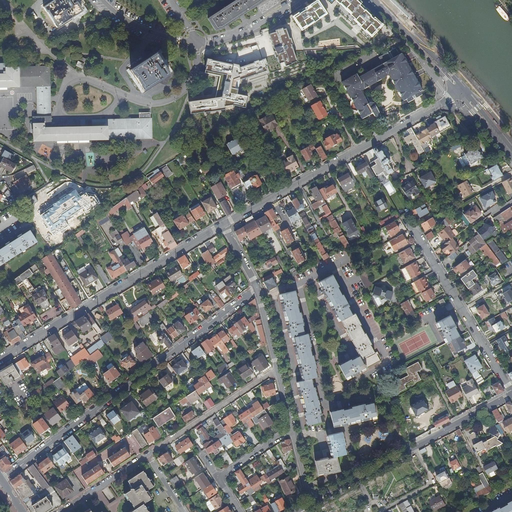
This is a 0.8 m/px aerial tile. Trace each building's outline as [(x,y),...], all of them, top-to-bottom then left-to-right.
[(73,5),(71,2),(73,0),(56,0),(44,8),(47,12),(48,11),(56,23),(55,24),(57,28),(72,18),(73,18),(82,11),(76,3),(73,5)] [(238,0),(209,20),(216,31),(220,28),(221,29),(224,27),(226,26),(228,25),(240,17),(242,15),(243,15),(255,7),(258,5),(265,0),(238,0)] [(329,13),(319,0),(315,0),(292,16),(302,31),(329,13)] [(360,0),(337,0),(354,17),(373,36),(385,25),(366,5),(360,0)] [(73,18),(72,18),(74,20),(79,22),(81,17),(88,12),(86,9),(82,11),(73,18)] [(48,11),(47,12),(55,24),(56,23),(48,11)] [(287,27),(269,33),(279,63),(284,62),(285,65),(298,61),(287,27)] [(412,76),(414,74),(414,73),(413,70),(412,69),(408,63),(407,62),(405,63),(402,59),(404,58),(404,57),(403,53),(400,55),(396,48),(380,57),(383,64),(359,78),(357,74),(343,82),(363,118),(373,113),(375,116),(376,116),(377,117),(378,117),(379,116),(380,115),(380,114),(380,113),(378,110),(378,109),(377,107),(377,108),(375,105),(376,105),(375,103),(371,102),(368,104),(361,91),(387,75),(390,76),(393,80),(392,81),(394,84),(395,84),(400,92),(399,93),(401,96),(402,97),(404,100),(407,99),(421,92),(423,90),(416,78),(414,79),(412,76)] [(156,54),(157,55),(161,52),(158,49),(151,54),(145,53),(145,58),(147,61),(156,54)] [(161,68),(159,65),(162,62),(157,55),(156,54),(147,61),(131,71),(134,75),(135,74),(143,85),(141,86),(145,91),(160,81),(170,74),(170,73),(164,66),(161,68)] [(240,65),(208,58),(205,72),(220,76),(216,97),(189,101),(191,114),(233,108),(234,106),(246,108),(249,95),(238,93),(241,79),(268,69),(265,59),(241,67),(240,65)] [(52,140),(151,138),(151,120),(140,120),(131,121),(94,121),(94,128),(52,129),(52,124),(50,124),(50,96),(49,68),(7,69),(7,66),(0,66),(0,86),(38,85),(39,118),(35,118),(35,140),(47,140),(47,142),(52,142),(52,140)] [(170,74),(160,81),(162,84),(166,85),(168,80),(175,75),(173,71),(170,73),(170,74)] [(135,74),(134,75),(141,86),(143,85),(135,74)] [(311,84),(302,89),(309,102),(318,97),(311,84)] [(421,92),(407,99),(409,102),(422,95),(421,92)] [(287,98),(278,103),(280,106),(289,101),(287,98)] [(320,101),(311,106),(320,121),(328,116),(325,109),(322,105),(320,101)] [(140,120),(151,120),(151,112),(149,112),(139,112),(140,120)] [(272,127),(273,128),(278,126),(272,116),(266,120),(265,118),(260,121),(265,131),(270,128),(272,127)] [(439,133),(440,133),(451,127),(445,116),(441,119),(440,117),(436,119),(438,121),(434,123),(434,124),(439,133)] [(18,120),(19,144),(27,144),(27,120),(18,120)] [(430,127),(425,130),(430,138),(439,133),(434,124),(430,126),(430,127)] [(419,155),(424,152),(421,147),(420,146),(415,136),(414,135),(410,129),(407,130),(407,131),(410,135),(404,139),(407,144),(411,142),(419,155)] [(419,134),(415,136),(420,146),(431,140),(430,138),(425,130),(424,130),(421,133),(421,134),(419,135),(419,134)] [(431,140),(432,141),(441,136),(440,133),(439,133),(430,138),(431,140)] [(337,144),(342,141),(339,136),(338,136),(337,134),(335,136),(334,135),(327,139),(327,140),(324,142),(325,144),(324,144),(328,149),(332,147),(333,147),(338,145),(337,144)] [(466,138),(469,141),(470,143),(476,139),(472,134),(466,138)] [(233,155),(240,151),(244,149),(238,138),(227,144),(233,155)] [(463,140),(451,147),(453,152),(469,141),(466,138),(463,140)] [(315,149),(312,142),(309,143),(311,146),(302,152),(307,161),(314,157),(311,151),(315,149)] [(464,154),(465,155),(470,163),(471,165),(483,158),(482,157),(484,155),(479,146),(477,148),(476,147),(464,154)] [(316,150),(320,158),(322,161),(327,158),(321,147),(316,150)] [(376,148),(373,149),(379,159),(388,174),(388,175),(394,172),(388,163),(391,162),(388,157),(386,158),(381,150),(378,151),(376,148)] [(285,161),(280,163),(286,174),(291,171),(291,172),(295,170),(294,169),(295,168),(296,169),(299,167),(293,155),(288,158),(289,160),(288,161),(286,162),(285,161)] [(470,163),(465,155),(461,157),(466,166),(470,163)] [(4,158),(0,165),(0,166),(5,169),(10,161),(4,158)] [(388,174),(379,159),(375,161),(377,164),(372,167),(377,176),(383,172),(385,176),(388,174)] [(10,161),(5,169),(13,173),(17,165),(10,161)] [(374,175),(367,163),(355,169),(358,175),(362,173),(364,176),(368,174),(370,178),(374,175)] [(355,179),(347,164),(343,166),(348,174),(338,180),(344,191),(345,192),(348,192),(354,188),(355,186),(355,185),(355,184),(354,183),(355,182),(354,181),(353,181),(353,180),(355,179)] [(503,176),(497,164),(492,167),(486,170),(493,182),(503,176)] [(36,169),(34,165),(26,169),(28,173),(36,169)] [(167,167),(161,171),(166,179),(172,175),(167,167)] [(273,180),(280,176),(277,170),(275,171),(274,170),(269,173),(270,174),(267,175),(271,181),(273,180)] [(430,172),(419,178),(425,188),(436,182),(430,172)] [(164,177),(161,173),(150,181),(153,184),(164,177)] [(231,189),(241,183),(235,173),(226,179),(231,189)] [(15,184),(18,189),(30,182),(27,176),(15,184)] [(257,176),(244,183),(249,191),(262,184),(257,176)] [(511,181),(510,178),(502,183),(508,195),(511,192),(511,181)] [(413,181),(409,183),(410,185),(409,186),(408,184),(402,189),(407,197),(412,193),(414,196),(420,193),(418,190),(418,189),(413,181)] [(466,181),(458,186),(464,198),(472,193),(466,181)] [(21,193),(33,186),(30,182),(18,189),(21,193)] [(219,199),(227,195),(221,183),(212,188),(219,199)] [(320,191),(321,191),(326,200),(330,197),(331,196),(332,197),(336,195),(335,193),(337,192),(333,186),(326,190),(325,188),(320,191)] [(319,192),(317,187),(312,190),(319,202),(323,199),(319,192)] [(139,193),(137,190),(126,198),(130,204),(141,197),(139,193)] [(491,193),(480,199),(485,208),(495,202),(496,201),(491,193)] [(289,196),(295,207),(298,214),(299,213),(303,211),(301,208),(299,209),(299,208),(301,207),(294,194),(289,196)] [(130,204),(126,198),(106,213),(109,217),(118,210),(125,204),(129,210),(132,208),(130,204)] [(208,214),(217,209),(211,198),(202,203),(208,214)] [(327,219),(333,215),(331,212),(327,206),(324,201),(323,199),(319,202),(315,204),(312,206),(314,210),(323,204),(324,207),(323,208),(327,215),(320,219),(323,221),(327,219)] [(381,199),(374,203),(379,212),(389,207),(386,202),(383,203),(381,199)] [(226,214),(227,216),(232,213),(224,201),(220,203),(226,214)] [(190,210),(191,212),(201,207),(199,204),(190,210)] [(463,215),(456,205),(448,209),(456,220),(463,215)] [(476,206),(463,215),(470,223),(475,220),(474,218),(476,216),(477,217),(478,217),(481,215),(481,213),(476,206)] [(196,220),(206,215),(201,207),(191,212),(196,220)] [(286,212),(292,224),(301,219),(299,216),(298,214),(295,207),(286,212)] [(407,214),(409,218),(421,210),(420,207),(407,214)] [(511,217),(511,211),(510,208),(501,214),(505,221),(511,217)] [(273,228),(278,226),(277,224),(276,225),(273,219),(277,217),(273,210),(265,214),(267,217),(273,228)] [(195,221),(189,212),(174,221),(180,230),(190,225),(190,224),(195,221)] [(164,224),(157,213),(151,217),(154,224),(158,222),(160,226),(157,228),(156,228),(157,230),(164,224)] [(385,227),(394,222),(400,218),(397,213),(380,223),(383,228),(385,227)] [(299,216),(301,219),(307,230),(312,227),(311,224),(310,225),(307,221),(309,220),(306,216),(305,216),(303,214),(300,215),(299,216)] [(494,219),(498,224),(502,221),(502,222),(505,221),(501,214),(494,219)] [(338,232),(341,230),(333,215),(327,219),(330,224),(331,223),(335,230),(334,231),(335,234),(338,232)] [(444,229),(448,227),(455,221),(451,216),(440,223),(444,229)] [(264,238),(262,234),(256,223),(252,217),(245,220),(248,225),(243,228),(248,236),(249,238),(250,240),(257,236),(259,239),(260,239),(261,240),(264,238)] [(262,234),(273,228),(267,217),(256,223),(262,234)] [(432,218),(421,224),(425,231),(430,229),(429,228),(435,224),(435,223),(432,218)] [(349,235),(357,230),(351,220),(343,224),(349,235)] [(498,224),(504,234),(511,229),(511,221),(504,227),(502,225),(503,224),(502,222),(502,221),(498,224)] [(399,230),(394,222),(385,227),(389,233),(390,236),(394,233),(394,232),(399,230)] [(479,235),(483,241),(491,235),(494,228),(484,223),(482,228),(477,232),(479,235)] [(177,246),(164,224),(157,230),(156,230),(166,246),(168,245),(171,250),(177,246)] [(444,239),(447,243),(452,239),(455,237),(448,227),(444,229),(438,233),(441,237),(442,236),(444,239)] [(142,248),(143,249),(151,244),(150,243),(153,241),(145,228),(134,234),(135,235),(142,248)] [(244,240),(249,238),(248,236),(243,228),(235,232),(242,244),(245,242),(244,240)] [(287,244),(295,240),(289,229),(281,233),(287,244)] [(76,235),(80,242),(83,241),(80,236),(85,233),(83,230),(76,235)] [(126,246),(133,241),(131,238),(128,232),(121,237),(117,230),(110,235),(113,239),(116,237),(121,245),(122,244),(123,245),(125,244),(126,246)] [(315,245),(320,242),(313,230),(309,233),(315,245)] [(349,247),(350,246),(341,230),(338,232),(340,234),(341,236),(339,237),(345,249),(349,247)] [(0,265),(37,242),(30,232),(23,236),(22,234),(18,237),(19,239),(11,244),(10,242),(6,245),(7,246),(0,251),(0,265)] [(426,236),(428,241),(434,236),(432,232),(426,236)] [(408,244),(402,234),(390,241),(395,251),(408,244)] [(133,241),(139,250),(142,248),(135,235),(131,238),(133,241)] [(473,255),(480,249),(486,245),(485,243),(483,241),(479,235),(469,242),(471,245),(468,248),(473,255)] [(448,249),(452,254),(460,249),(452,239),(447,243),(445,245),(442,248),(445,251),(448,249)] [(487,245),(494,254),(494,255),(500,251),(493,241),(487,245)] [(324,261),(329,258),(320,242),(315,245),(324,261)] [(488,255),(489,258),(494,254),(487,245),(486,245),(480,249),(481,251),(483,250),(485,252),(483,253),(486,256),(488,255)] [(217,263),(232,252),(229,248),(214,258),(217,263)] [(415,258),(409,248),(400,253),(401,255),(400,256),(400,258),(401,258),(402,259),(405,263),(415,258)] [(298,264),(306,259),(300,249),(292,253),(298,264)] [(47,257),(53,267),(58,264),(53,255),(56,253),(54,251),(47,257)] [(117,277),(127,271),(119,259),(115,251),(110,254),(114,260),(115,259),(119,265),(112,269),(111,267),(107,269),(112,278),(116,276),(117,277)] [(211,268),(217,263),(214,258),(210,252),(209,251),(203,255),(211,268)] [(494,255),(500,263),(501,264),(508,261),(500,251),(494,255)] [(494,254),(489,258),(496,266),(500,263),(494,255),(494,254)] [(191,265),(185,256),(178,260),(184,269),(191,265)] [(42,260),(48,270),(53,267),(47,257),(42,260)] [(119,259),(127,271),(136,265),(134,262),(131,264),(128,259),(124,262),(122,257),(119,259)] [(278,263),(275,257),(266,262),(269,267),(278,263)] [(465,260),(453,269),(456,273),(459,271),(461,273),(470,267),(465,260)] [(419,269),(415,262),(401,270),(407,280),(408,281),(421,274),(419,269)] [(53,267),(59,277),(64,274),(58,264),(53,267)] [(14,281),(19,289),(24,286),(30,296),(34,293),(36,296),(33,297),(38,305),(39,305),(40,307),(42,310),(43,310),(44,310),(46,310),(50,308),(50,307),(50,306),(49,303),(47,299),(48,299),(40,287),(35,290),(29,281),(28,278),(39,271),(37,267),(35,265),(14,281)] [(96,267),(106,284),(110,282),(99,265),(96,267)] [(172,282),(183,275),(178,266),(166,273),(172,282)] [(48,270),(54,280),(59,277),(53,267),(48,270)] [(86,286),(98,279),(92,268),(79,276),(86,286)] [(496,268),(491,272),(499,286),(505,283),(496,268)] [(210,273),(207,270),(204,273),(201,275),(197,278),(199,281),(210,273)] [(263,279),(265,282),(274,277),(283,272),(281,270),(263,279)] [(473,270),(462,278),(469,288),(476,283),(480,280),(476,275),(473,270)] [(191,282),(197,278),(201,275),(198,272),(189,279),(191,282)] [(366,272),(359,276),(360,279),(363,285),(366,289),(373,285),(366,272)] [(59,277),(65,286),(70,283),(64,274),(59,277)] [(333,275),(330,277),(319,283),(323,291),(325,295),(329,302),(333,310),(339,322),(341,321),(353,315),(348,307),(349,307),(348,304),(343,295),(342,295),(338,288),(339,287),(333,275)] [(223,282),(232,294),(235,291),(234,290),(233,288),(233,286),(235,285),(235,284),(233,281),(234,280),(231,276),(223,282)] [(56,283),(60,289),(65,286),(59,277),(54,280),(52,281),(54,284),(56,283)] [(147,285),(147,286),(160,278),(159,277),(147,285)] [(228,296),(232,294),(223,282),(219,277),(217,279),(221,284),(217,288),(222,295),(224,293),(226,293),(228,296)] [(265,282),(270,291),(277,287),(273,279),(275,279),(274,277),(265,282)] [(424,277),(412,284),(417,294),(418,295),(422,293),(430,289),(426,281),(424,277)] [(160,278),(147,286),(153,295),(166,287),(160,278)] [(462,278),(461,279),(468,289),(469,289),(469,288),(462,278)] [(65,286),(71,296),(76,293),(70,283),(65,286)] [(469,288),(469,289),(474,297),(482,291),(476,283),(469,288)] [(60,289),(66,299),(71,296),(65,286),(60,289)] [(381,288),(377,287),(374,295),(379,296),(381,295),(382,298),(385,297),(386,298),(390,300),(392,293),(391,291),(388,291),(386,286),(381,288)] [(430,289),(422,293),(427,302),(435,297),(430,289)] [(498,298),(501,296),(506,304),(511,300),(511,290),(511,289),(502,294),(499,290),(495,293),(498,298)] [(71,296),(77,306),(82,303),(78,296),(80,294),(79,292),(76,293),(71,296)] [(168,302),(168,303),(179,295),(177,292),(166,300),(168,302)] [(288,330),(290,339),(293,338),(305,335),(303,327),(304,326),(301,313),(299,314),(297,305),(299,304),(298,301),(295,292),(280,295),(282,304),(285,317),(286,317),(288,326),(287,326),(288,330)] [(221,309),(224,306),(216,296),(214,294),(211,297),(216,303),(221,309)] [(66,299),(73,309),(77,306),(71,296),(66,299)] [(213,306),(216,303),(211,297),(200,306),(205,312),(213,306)] [(244,318),(235,326),(239,332),(241,335),(243,334),(242,332),(249,327),(248,326),(250,324),(260,317),(255,299),(248,305),(253,313),(254,317),(247,322),(244,318)] [(129,313),(133,321),(137,318),(136,316),(148,306),(149,305),(147,302),(145,303),(145,301),(129,313)] [(402,304),(409,317),(415,314),(410,306),(407,301),(402,304)] [(482,319),(491,315),(485,304),(476,309),(482,319)] [(111,320),(122,313),(118,305),(106,312),(111,320)] [(135,324),(138,321),(148,313),(156,308),(154,305),(147,310),(137,318),(133,321),(134,323),(135,324)] [(19,319),(24,327),(30,323),(29,322),(36,317),(30,307),(23,311),(25,313),(18,317),(19,319)] [(198,318),(202,315),(197,309),(186,317),(191,324),(199,318),(198,318)] [(138,321),(142,327),(153,319),(148,313),(138,321)] [(355,313),(353,315),(341,321),(345,329),(347,334),(351,341),(352,341),(356,349),(355,349),(359,356),(362,361),(375,354),(371,346),(372,345),(370,342),(366,333),(364,334),(360,326),(362,325),(355,313)] [(85,316),(93,327),(96,333),(98,332),(99,331),(95,324),(89,314),(85,316)] [(497,315),(488,322),(491,326),(500,319),(497,315)] [(85,316),(72,324),(75,328),(78,326),(84,333),(93,327),(85,316)] [(448,343),(460,336),(455,328),(457,328),(455,325),(450,316),(438,323),(442,330),(441,331),(448,343)] [(18,325),(14,328),(22,340),(26,338),(23,333),(26,331),(24,327),(19,319),(16,321),(18,325)] [(132,325),(137,331),(142,327),(138,321),(135,324),(134,323),(132,325)] [(501,321),(492,327),(496,333),(505,328),(501,321)] [(170,323),(179,335),(185,330),(178,322),(174,325),(171,322),(170,323)] [(173,339),(179,335),(170,323),(169,324),(171,327),(167,331),(173,339)] [(239,332),(235,326),(229,330),(233,337),(239,332)] [(262,342),(260,343),(263,347),(266,344),(262,326),(257,327),(262,342)] [(10,342),(12,346),(22,340),(14,328),(5,334),(8,338),(7,339),(6,339),(6,340),(8,343),(10,342)] [(73,333),(72,331),(63,337),(69,347),(78,340),(76,337),(73,333)] [(223,331),(218,335),(224,344),(230,340),(227,337),(228,336),(227,333),(225,334),(223,331)] [(102,341),(105,345),(113,339),(109,334),(103,338),(101,339),(102,341)] [(55,335),(49,339),(54,347),(55,347),(59,354),(65,351),(55,335)] [(168,348),(173,345),(165,335),(162,337),(160,335),(157,337),(159,339),(158,340),(162,344),(164,342),(168,348)] [(218,335),(210,341),(215,348),(219,346),(225,354),(230,351),(224,344),(218,335)] [(317,378),(315,369),(316,369),(313,356),(312,356),(310,348),(311,348),(310,344),(308,335),(305,335),(293,338),(295,347),(294,347),(297,360),(298,360),(300,368),(299,368),(300,373),(302,381),(311,379),(317,378)] [(504,336),(496,341),(499,345),(498,346),(501,351),(503,349),(506,353),(510,350),(508,346),(507,347),(504,343),(507,341),(504,336)] [(210,341),(209,339),(203,343),(206,347),(205,348),(208,353),(214,349),(215,348),(210,341)] [(98,351),(105,345),(102,341),(87,352),(90,356),(98,351)] [(151,354),(143,343),(135,349),(141,358),(144,362),(150,358),(148,356),(151,354)] [(202,350),(200,346),(192,352),(197,360),(204,354),(205,354),(202,350)] [(205,348),(202,350),(205,354),(207,356),(208,358),(211,356),(208,353),(205,348)] [(76,367),(84,361),(87,359),(90,356),(87,352),(86,350),(72,361),(72,362),(76,367)] [(90,356),(87,359),(92,365),(103,357),(98,351),(90,356)] [(377,352),(375,354),(362,361),(363,362),(366,370),(368,369),(380,362),(380,361),(382,359),(382,358),(381,355),(379,356),(377,352)] [(477,369),(471,373),(472,374),(477,371),(483,368),(475,355),(474,356),(479,364),(479,366),(479,367),(478,368),(477,369)] [(133,361),(135,360),(134,359),(133,358),(131,356),(124,361),(123,360),(122,361),(123,362),(120,364),(124,369),(126,368),(127,368),(129,366),(130,368),(135,364),(133,361)] [(361,361),(359,356),(351,361),(351,362),(350,362),(340,368),(346,379),(354,375),(354,376),(366,370),(361,361)] [(474,356),(464,362),(471,373),(477,369),(478,368),(479,367),(479,366),(479,364),(474,356)] [(43,357),(31,364),(38,375),(47,369),(44,364),(47,362),(43,357)] [(263,361),(260,357),(253,362),(259,372),(269,366),(265,359),(263,361)] [(25,359),(14,366),(20,377),(23,375),(21,371),(29,366),(25,359)] [(230,369),(232,367),(237,364),(235,361),(231,364),(227,359),(224,361),(228,366),(230,369)] [(172,368),(177,376),(188,368),(182,361),(179,363),(175,365),(175,366),(172,368)] [(69,372),(76,367),(72,362),(65,367),(65,368),(64,369),(61,371),(58,373),(61,378),(63,377),(69,372)] [(399,381),(396,375),(389,379),(397,394),(406,390),(404,386),(413,381),(415,384),(421,380),(417,373),(422,370),(418,363),(405,370),(409,376),(399,381)] [(0,371),(0,373),(2,372),(14,365),(13,364),(0,371)] [(243,379),(254,372),(248,364),(238,371),(243,379)] [(2,372),(9,384),(10,383),(12,382),(13,384),(16,383),(14,380),(20,377),(14,366),(14,365),(2,372)] [(219,372),(220,375),(230,369),(228,366),(219,372)] [(114,367),(108,371),(104,375),(110,383),(120,375),(114,367)] [(212,371),(204,376),(205,377),(209,382),(216,377),(212,371)] [(0,377),(5,386),(9,384),(2,372),(0,373),(0,377)] [(71,375),(69,372),(63,377),(66,381),(70,378),(69,377),(71,375)] [(218,381),(221,385),(224,383),(228,388),(236,382),(229,373),(218,381)] [(170,377),(168,374),(159,381),(165,388),(173,382),(172,379),(174,378),(172,375),(170,377)] [(478,386),(485,382),(481,376),(480,376),(475,379),(478,386)] [(194,386),(196,388),(197,390),(209,382),(205,377),(199,381),(200,382),(194,386)] [(53,384),(59,391),(65,387),(59,379),(54,383),(53,384)] [(322,423),(320,413),(321,413),(314,388),(313,388),(311,379),(302,381),(296,383),(300,396),(302,404),(303,404),(305,413),(304,413),(304,414),(307,426),(322,423)] [(469,386),(462,390),(468,401),(472,399),(471,397),(474,395),(475,396),(479,394),(472,380),(467,382),(469,386)] [(212,386),(209,382),(197,390),(196,391),(198,395),(203,392),(206,390),(212,386)] [(504,392),(499,382),(491,387),(497,396),(504,392)] [(94,395),(85,384),(76,391),(77,392),(75,391),(71,394),(72,396),(77,404),(83,400),(84,402),(94,395)] [(265,390),(267,397),(276,395),(273,384),(264,387),(262,388),(263,390),(265,390)] [(33,398),(41,392),(47,388),(45,386),(45,385),(31,395),(32,396),(33,398)] [(457,387),(445,393),(450,403),(456,400),(456,399),(462,396),(457,387)] [(157,398),(150,389),(139,397),(146,406),(157,398)] [(191,394),(187,396),(186,397),(189,402),(191,404),(200,398),(198,395),(196,391),(193,393),(191,394)] [(61,413),(71,406),(63,396),(54,403),(61,413)] [(182,406),(189,402),(186,397),(179,401),(182,406)] [(209,411),(215,406),(210,399),(204,403),(209,411)] [(425,402),(424,400),(411,407),(411,408),(410,409),(410,410),(412,415),(414,416),(415,415),(416,417),(429,410),(427,406),(428,405),(426,401),(425,402)] [(132,402),(121,410),(129,422),(140,413),(132,402)] [(251,414),(241,420),(244,424),(246,423),(250,420),(252,419),(265,411),(262,407),(259,402),(253,406),(254,407),(249,410),(251,414)] [(364,420),(364,421),(371,419),(377,418),(373,402),(364,404),(364,403),(351,406),(351,407),(343,410),(342,408),(340,409),(329,412),(333,428),(342,426),(343,426),(355,423),(364,420)] [(53,426),(62,419),(54,408),(45,415),(53,426)] [(170,408),(153,419),(159,428),(175,417),(174,414),(175,413),(173,411),(172,411),(170,408)] [(493,412),(499,423),(504,421),(497,409),(493,412)] [(184,414),(187,412),(185,410),(181,412),(179,414),(182,419),(183,418),(185,422),(194,416),(192,412),(185,416),(184,414)] [(249,410),(239,417),(241,420),(251,414),(249,410)] [(121,419),(115,411),(107,417),(113,425),(121,419)] [(273,423),(265,411),(252,419),(256,424),(260,422),(265,429),(273,423)] [(232,415),(220,423),(221,424),(228,435),(229,434),(232,432),(230,428),(237,423),(232,415)] [(434,425),(436,428),(449,421),(447,417),(434,425)] [(45,433),(50,429),(43,418),(34,425),(40,434),(44,432),(45,433)] [(103,419),(100,422),(104,428),(108,426),(103,419)] [(220,423),(218,420),(214,422),(220,431),(221,433),(218,435),(212,439),(213,441),(215,443),(219,441),(228,435),(221,424),(220,423)] [(492,440),(488,442),(492,449),(496,447),(498,447),(504,444),(498,440),(501,435),(494,422),(489,434),(493,435),(492,440)] [(149,429),(150,432),(145,436),(149,443),(160,436),(155,429),(153,427),(149,429)] [(106,437),(100,428),(89,435),(96,444),(106,437)] [(204,445),(206,449),(215,443),(213,441),(212,441),(203,428),(200,430),(199,428),(197,430),(201,435),(200,436),(199,437),(200,438),(205,444),(204,445)] [(142,448),(148,445),(141,435),(137,430),(132,433),(142,448)] [(219,441),(221,445),(232,438),(237,447),(245,441),(240,433),(236,436),(235,434),(231,437),(229,434),(228,435),(219,441)] [(337,456),(347,454),(345,446),(346,446),(343,433),(328,437),(330,446),(329,446),(330,450),(332,457),(337,456)] [(72,436),(64,442),(73,453),(80,448),(72,436)] [(17,455),(27,448),(20,438),(10,446),(17,455)] [(180,454),(193,446),(189,439),(176,447),(180,454)] [(284,453),(293,451),(290,440),(286,441),(286,442),(283,443),(283,446),(282,446),(284,453)] [(205,450),(208,454),(213,451),(215,455),(218,453),(216,450),(222,446),(221,445),(219,441),(215,443),(206,449),(205,450)] [(492,449),(488,442),(484,444),(483,441),(474,446),(478,453),(486,449),(488,451),(492,449)] [(64,442),(60,445),(74,463),(78,469),(82,466),(80,463),(73,453),(64,442)] [(6,470),(12,465),(6,456),(10,453),(4,446),(0,448),(0,451),(4,456),(0,458),(0,465),(2,469),(6,470)] [(125,448),(118,452),(117,450),(113,453),(114,455),(108,459),(114,467),(131,456),(125,448)] [(273,461),(276,459),(270,450),(267,452),(271,458),(273,461)] [(80,463),(82,466),(97,456),(93,451),(86,456),(88,458),(80,463)] [(50,453),(47,455),(48,458),(54,465),(58,463),(50,453)] [(167,453),(159,458),(164,466),(172,460),(167,453)] [(230,465),(233,463),(232,461),(230,458),(227,453),(224,455),(227,461),(230,465)] [(183,464),(185,463),(181,457),(178,459),(174,461),(178,467),(182,465),(183,464)] [(341,472),(337,457),(332,459),(329,459),(328,458),(326,459),(316,462),(319,476),(328,474),(328,475),(341,472)] [(412,459),(417,466),(420,463),(415,457),(412,459)] [(48,458),(38,466),(43,474),(53,467),(55,469),(56,468),(54,465),(48,458)] [(201,469),(193,458),(185,463),(183,464),(184,466),(186,465),(192,473),(191,474),(192,475),(201,469)] [(286,475),(293,470),(291,467),(288,469),(281,459),(278,462),(281,467),(285,472),(286,475)] [(457,460),(450,463),(454,471),(461,467),(457,460)] [(499,470),(495,463),(490,466),(489,467),(488,466),(485,468),(488,475),(499,470)] [(33,465),(28,469),(43,488),(44,491),(50,487),(48,485),(41,475),(35,468),(33,465)] [(99,465),(92,469),(91,468),(88,470),(89,472),(82,476),(88,485),(105,474),(99,465)] [(272,483),(275,481),(276,481),(274,479),(285,472),(281,467),(267,475),(272,483)] [(452,483),(444,468),(440,470),(442,474),(437,477),(443,488),(444,488),(447,489),(451,487),(451,484),(452,483)] [(240,470),(235,473),(244,486),(238,489),(241,494),(247,491),(250,496),(251,496),(255,493),(248,482),(240,470)] [(148,511),(144,505),(151,500),(147,494),(147,492),(149,493),(149,491),(155,487),(144,472),(129,482),(133,489),(133,490),(131,490),(131,491),(127,494),(128,496),(137,509),(131,511),(148,511)] [(25,476),(22,473),(10,482),(17,491),(23,501),(34,494),(23,477),(25,476)] [(43,474),(41,475),(48,485),(50,483),(43,474)] [(210,485),(203,474),(201,475),(195,479),(203,490),(204,490),(210,485)] [(482,491),(477,494),(477,495),(480,499),(494,492),(484,474),(480,475),(481,477),(480,478),(482,482),(482,481),(485,487),(485,486),(487,488),(482,491)] [(269,485),(272,483),(267,475),(261,478),(263,482),(266,480),(269,485)] [(257,476),(248,482),(255,493),(261,490),(259,486),(260,485),(262,484),(259,479),(257,476)] [(177,477),(170,481),(175,488),(181,484),(177,477)] [(296,490),(289,477),(279,482),(286,495),(291,493),(296,490)] [(290,477),(289,477),(296,490),(291,493),(292,495),(299,492),(290,477)] [(73,491),(66,480),(56,487),(63,498),(73,491)] [(181,484),(175,488),(177,491),(186,485),(184,482),(181,484)] [(214,490),(211,485),(210,485),(204,490),(206,493),(205,493),(206,496),(207,495),(209,498),(217,493),(216,492),(218,491),(217,488),(214,490)] [(42,493),(38,495),(40,499),(47,494),(49,497),(56,493),(51,486),(50,487),(44,491),(42,493)] [(224,505),(217,495),(210,501),(216,510),(224,505)] [(47,511),(54,508),(46,497),(40,501),(40,500),(38,501),(39,502),(32,506),(36,511),(47,511)] [(446,506),(441,497),(430,502),(435,511),(446,506)] [(270,505),(273,511),(278,511),(286,508),(282,499),(270,505)] [(413,511),(408,501),(404,503),(408,511),(413,511)] [(511,511),(511,502),(509,504),(510,505),(502,510),(501,509),(494,511),(511,511)] [(408,511),(404,503),(400,505),(403,511),(408,511)]
